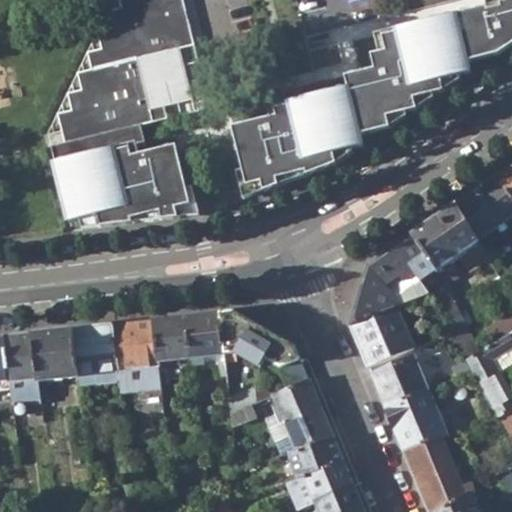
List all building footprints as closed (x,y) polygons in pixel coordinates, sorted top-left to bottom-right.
[(190,48),(182,14),(186,13),(183,0),(118,0),(121,12),(107,16),(111,32),(97,36),(102,52),(87,56),(92,72),(77,76),(83,93),(67,97),(73,113),(58,117),(66,145),(51,149),(68,216),(81,213),(84,231),(134,225),(133,219),(163,213),(165,221),(180,220),(178,210),(191,207),(177,148),(149,155),(143,157),(140,144),(146,143),(142,126),(153,123),(150,111),(164,108),(194,101),(181,50),(190,48)] [(511,0),(507,0),(508,2),(502,3),(503,6),(459,18),(457,14),(428,21),(429,26),(385,36),(388,51),(373,55),(376,70),(347,77),(350,90),(319,98),(321,102),(276,112),(278,119),(234,130),(248,189),(263,185),(266,194),(280,188),(278,181),(306,174),(307,178),(337,165),(334,154),(364,147),(362,135),(391,128),(388,117),(417,110),(414,99),(443,93),(443,81),(470,75),(468,64),(494,58),(511,45),(511,0)] [(194,47),(186,13),(182,14),(190,48),(194,47)] [(487,87),(482,80),(466,91),(469,95),(471,98),(487,87)] [(164,108),(150,111),(153,123),(167,120),(164,108)] [(140,144),(143,157),(149,155),(146,143),(140,144)] [(511,195),(511,168),(499,177),(511,195)] [(306,174),(278,181),(280,188),(307,178),(306,174)] [(479,241),(511,217),(511,195),(499,177),(459,205),(479,241)] [(414,235),(437,271),(422,281),(425,285),(427,284),(432,294),(468,362),(481,353),(446,284),(459,275),(460,269),(453,260),(460,255),(471,271),(489,258),(479,241),(459,205),(414,235)] [(134,225),(165,221),(163,213),(133,219),(134,225)] [(399,247),(422,281),(437,271),(414,235),(399,247)] [(369,267),(352,326),(399,308),(432,294),(427,284),(425,285),(422,281),(399,247),(369,267)] [(371,369),(417,350),(399,308),(352,326),(371,369)] [(267,359),(282,367),(302,361),(296,347),(234,312),(220,314),(225,355),(238,353),(261,367),(267,359)] [(192,358),(193,368),(203,367),(202,357),(225,355),(220,314),(186,317),(192,358)] [(511,314),(487,330),(496,344),(511,333),(511,314)] [(160,363),(192,358),(186,317),(156,321),(160,363)] [(115,326),(120,372),(161,367),(160,363),(156,321),(115,326)] [(80,378),(82,386),(122,381),(120,372),(115,326),(74,331),(80,378)] [(36,335),(41,383),(80,378),(74,331),(36,335)] [(511,409),(511,392),(500,371),(494,360),(502,355),(511,348),(511,333),(496,344),(481,353),(468,362),(474,372),(499,418),(511,409)] [(11,380),(14,403),(43,400),(41,383),(36,335),(6,338),(11,380)] [(0,381),(11,380),(6,338),(0,339),(0,381)] [(509,366),(502,355),(494,360),(500,371),(509,366)] [(374,376),(388,410),(431,390),(417,357),(374,376)] [(454,368),(458,379),(474,372),(468,362),(454,368)] [(275,397),(287,424),(323,410),(310,381),(275,397)] [(388,410),(406,452),(444,435),(450,433),(431,390),(388,410)] [(511,409),(499,418),(511,443),(511,409)] [(272,430),(277,442),(291,437),(298,453),(335,440),(323,410),(287,424),(272,430)] [(406,452),(431,511),(442,511),(474,493),(477,490),(473,482),(466,486),(444,435),(406,452)] [(292,454),(298,453),(291,437),(277,442),(283,457),(292,454)] [(299,478),(346,463),(335,440),(298,453),(292,454),(299,478)] [(286,482),(297,511),(301,509),(315,503),(356,486),(346,463),(299,478),(286,482)] [(366,511),(356,486),(315,503),(318,511),(366,511)] [(481,511),(474,493),(442,511),(481,511)] [(236,498),(239,508),(253,504),(250,494),(236,498)] [(176,502),(177,511),(183,511),(199,508),(198,496),(176,502)] [(97,511),(138,511),(136,499),(123,500),(125,509),(97,511)] [(212,511),(231,511),(227,500),(209,505),(212,511)]
